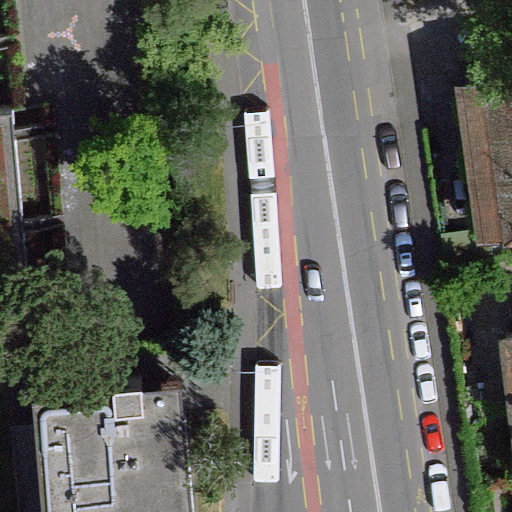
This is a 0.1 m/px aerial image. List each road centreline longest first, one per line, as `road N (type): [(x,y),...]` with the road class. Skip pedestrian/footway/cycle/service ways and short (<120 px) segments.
road 1 (secondary): [(306,0),(349,296)]
road 2 (tertiary): [(349,296),(304,511)]
road 3 (secondary): [(349,296),(382,511)]
